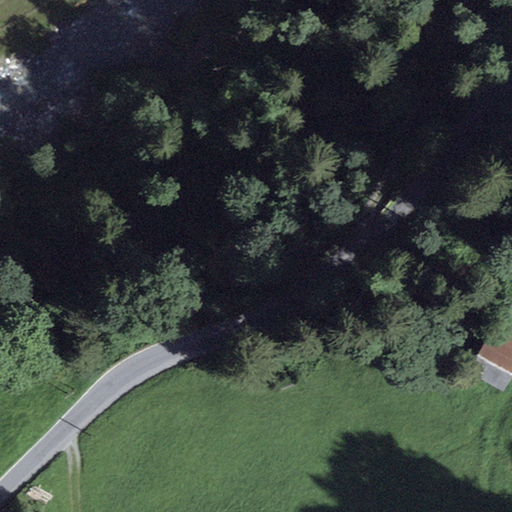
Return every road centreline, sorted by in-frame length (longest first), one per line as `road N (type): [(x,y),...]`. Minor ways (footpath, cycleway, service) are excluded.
road 1 (tertiary): [(511,72),(404,200),(302,295),(152,361),(106,390),(0,496)]
road 2 (track): [(474,0),(388,177),(404,200)]
